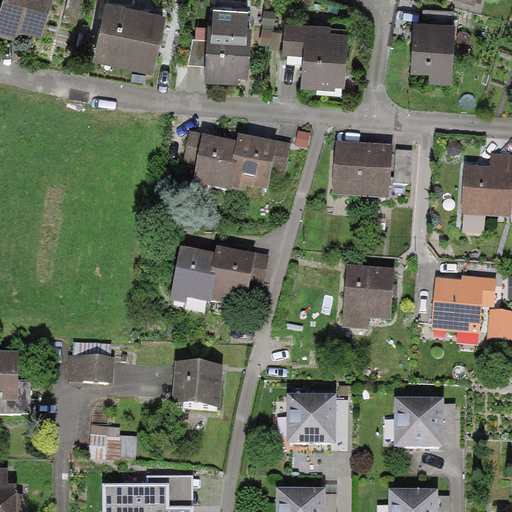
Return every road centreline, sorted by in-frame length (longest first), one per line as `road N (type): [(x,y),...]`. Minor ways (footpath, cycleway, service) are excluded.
road 1 (residential): [(370,118),(150,101),(0,73)]
road 2 (residential): [(511,127),(370,118)]
